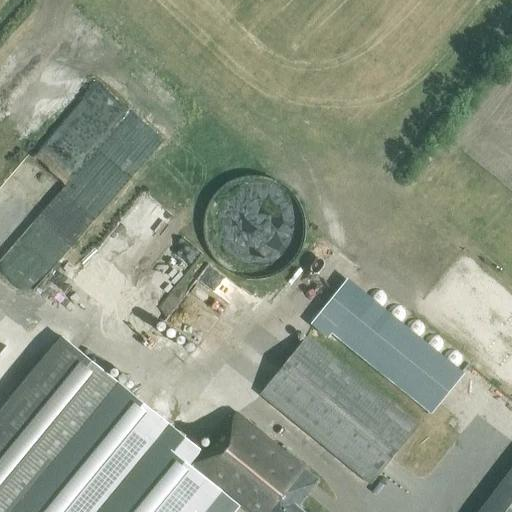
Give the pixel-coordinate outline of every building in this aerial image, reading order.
[(86,225),(150,157),(117,126),(53,195),(86,225)] [(287,269),(295,261),(301,251),(304,239),(305,228),(304,217),(300,206),(294,197),(286,188),(276,182),(265,178),(253,177),(242,178),(231,182),(221,188),(213,197),(208,207),(204,217),(203,229),(204,241),(208,251),(215,261),(223,269),(232,275),(243,279),(255,281),(267,279),(277,275),(287,269)] [(223,318),(242,286),(206,265),(187,296),(223,318)] [(431,415),(465,374),(347,278),(310,325),(327,339),(331,334),(431,415)] [(203,453),(61,337),(0,409),(0,511),(191,511),(214,485),(247,511),(303,511),(298,507),(319,482),(236,414),(203,453)] [(370,485),(417,427),(307,338),(260,395),(370,485)] [(511,511),(511,466),(476,511),(511,511)]
